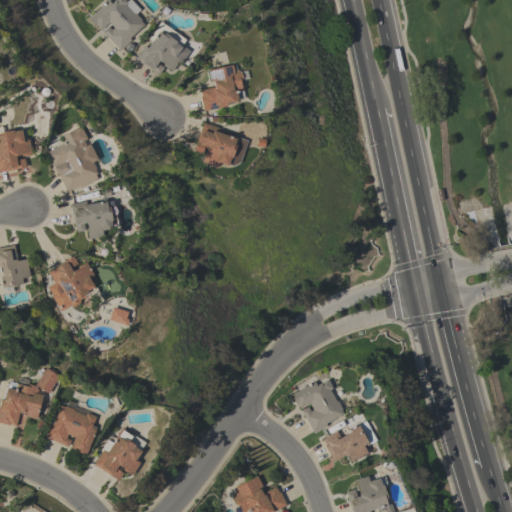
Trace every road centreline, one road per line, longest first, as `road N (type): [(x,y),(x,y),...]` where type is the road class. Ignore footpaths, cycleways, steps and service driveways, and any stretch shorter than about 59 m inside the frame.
road 1 (primary): [(435,277),(376,0)]
road 2 (tertiary): [(311,327),(282,352),(194,484),(165,511)]
road 3 (primary): [(417,304),(475,511)]
road 4 (primary): [(374,107),(417,304)]
road 5 (primary): [(486,466),(435,277)]
road 6 (residential): [(48,0),(78,60),(161,116)]
road 7 (tertiary): [(435,277),(354,295),(311,327)]
road 8 (tertiary): [(311,327),(440,298)]
road 9 (residential): [(242,415),(299,457),(317,511)]
